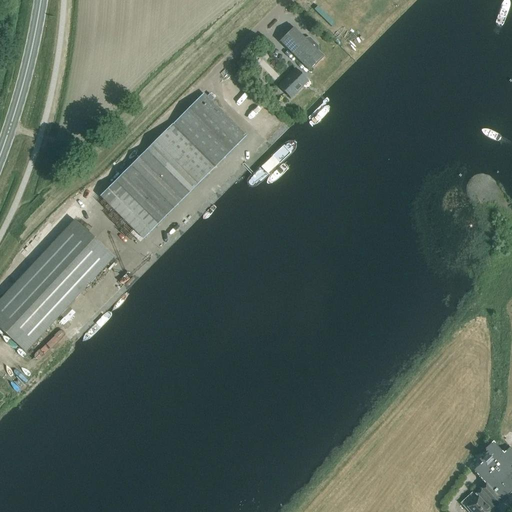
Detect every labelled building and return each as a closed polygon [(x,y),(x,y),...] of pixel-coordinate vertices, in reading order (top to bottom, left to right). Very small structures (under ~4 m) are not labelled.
[(309,38),(306,38),(305,39),(293,27),(279,41),(308,70),(322,56),(316,50),(317,49),(317,46),(313,46),(313,47),(308,42),(309,42),(309,38)] [(240,60),(236,63),(240,69),(244,65),(240,60)] [(290,98),(307,81),(295,69),(278,86),(290,98)] [(243,102),(250,91),(245,88),(238,99),(243,102)] [(215,167),(245,136),(211,101),(214,98),(209,94),(206,97),(203,94),(173,124),(215,167)] [(252,113),(259,101),(254,98),(247,110),(252,113)] [(262,116),(267,112),(261,104),(250,113),(253,116),(258,112),(262,116)] [(215,167),(173,124),(166,131),(165,131),(142,154),(185,197),(215,167)] [(171,211),(185,197),(142,154),(128,168),(171,211)] [(157,225),(171,211),(128,168),(114,182),(157,225)] [(143,239),(157,225),(114,182),(100,196),(143,239)] [(75,313),(68,306),(114,257),(74,220),(0,299),(0,328),(25,352),(60,315),(63,318),(59,322),(63,325),(75,313)] [(122,270),(116,276),(120,281),(127,276),(122,270)] [(481,463),(473,471),(485,484),(501,501),(511,490),(511,449),(509,447),(503,452),(493,442),(484,449),(487,452),(478,460),(481,463)] [(501,501),(485,484),(475,494),(478,497),(466,507),(471,511),(488,511),(490,511),(501,501)]
